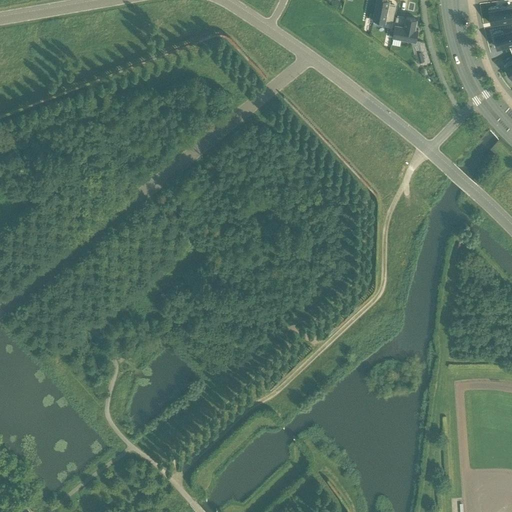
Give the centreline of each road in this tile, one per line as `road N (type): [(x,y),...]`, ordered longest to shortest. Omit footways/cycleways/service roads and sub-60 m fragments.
road 1 (tertiary): [(444,0),(463,77),(511,142)]
road 2 (tertiary): [(511,124),(475,72),(456,0)]
